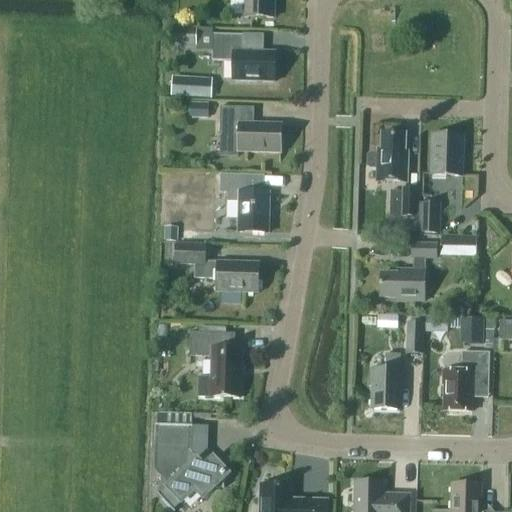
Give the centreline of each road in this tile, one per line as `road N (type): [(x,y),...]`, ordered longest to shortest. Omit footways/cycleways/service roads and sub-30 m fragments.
road 1 (residential): [(326,0),(317,173),(277,399),(280,422),(298,437),(328,443),(511,446)]
road 2 (residential): [(511,203),(498,196),(491,175),(494,15),(485,0)]
